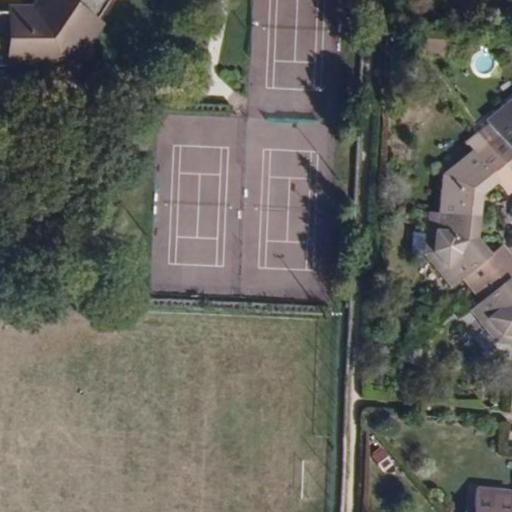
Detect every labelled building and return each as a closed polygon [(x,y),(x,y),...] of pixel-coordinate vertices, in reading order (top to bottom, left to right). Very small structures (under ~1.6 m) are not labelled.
[(107,0),(45,0),(36,15),(0,13),(0,66),(65,68),(107,0)] [(483,145),(511,183),(511,96),(482,121),(494,135),(483,145)] [(432,215),(472,219),(473,201),(492,185),(504,199),(511,191),(511,183),(483,145),(470,155),(467,151),(434,180),(431,215),(432,215)] [(458,284),(468,297),(511,263),(501,251),(488,261),(470,241),(472,219),(432,215),(431,215),(428,215),(424,273),(444,298),(458,284)] [(511,264),(511,263),(468,297),(478,309),(474,312),(501,346),(511,346),(511,292),(507,287),(511,282),(511,264)] [(370,454),(379,472),(391,467),(382,448),(370,454)] [(484,509),(475,508),(474,511),(511,511),(511,488),(486,486),(484,509)]
